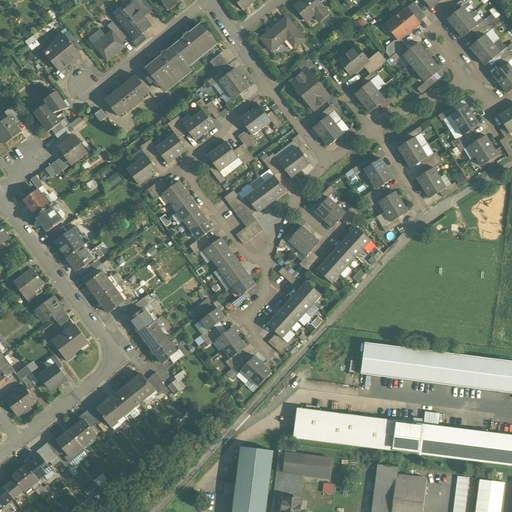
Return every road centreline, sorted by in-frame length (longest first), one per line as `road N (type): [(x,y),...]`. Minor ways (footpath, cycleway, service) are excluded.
road 1 (residential): [(18,441),(121,358),(0,199)]
road 2 (residential): [(270,86),(179,167),(248,257),(266,261)]
road 3 (residential): [(159,511),(296,360)]
road 4 (residential): [(203,0),(69,104)]
